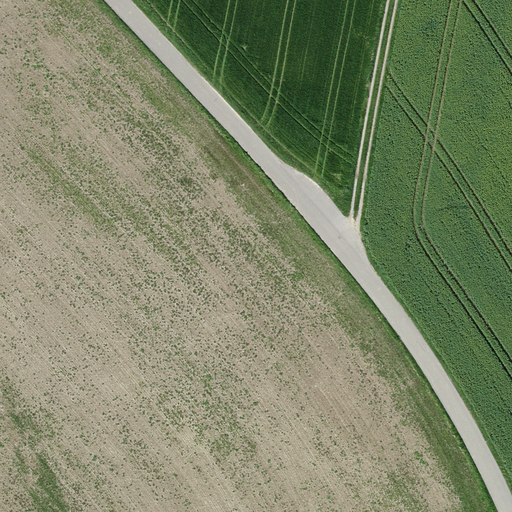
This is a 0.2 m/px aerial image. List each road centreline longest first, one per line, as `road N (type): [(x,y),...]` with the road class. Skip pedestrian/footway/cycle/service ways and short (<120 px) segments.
road 1 (unclassified): [(120,0),(356,260),(435,373),(510,511)]
road 2 (track): [(404,0),(356,260)]
